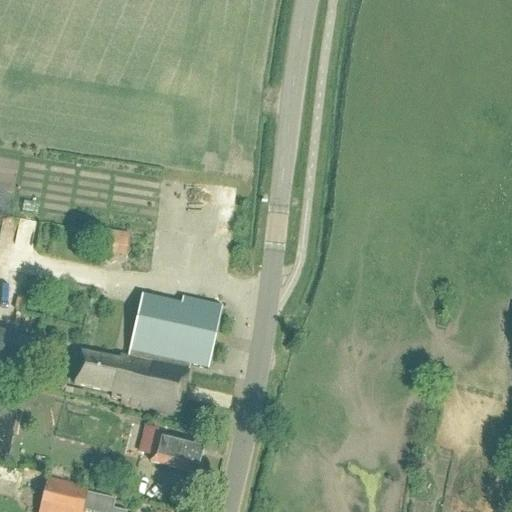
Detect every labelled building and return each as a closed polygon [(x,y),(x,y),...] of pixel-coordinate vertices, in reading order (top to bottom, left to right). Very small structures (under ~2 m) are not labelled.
[(101,246),(117,248),(120,230),(104,227),(101,246)] [(220,320),(189,312),(164,306),(142,301),(129,356),(128,356),(128,359),(124,360),(119,360),(118,364),(80,356),(73,387),(111,396),(110,401),(160,412),(159,415),(177,419),(188,370),(207,375),(218,329),(220,320)] [(0,337),(0,372),(20,377),(27,343),(0,337)] [(85,396),(67,392),(66,398),(83,401),(85,396)] [(194,477),(202,449),(157,437),(150,466),(194,477)] [(86,477),(131,488),(134,474),(89,463),(86,477)] [(0,487),(14,489),(17,468),(0,466),(0,487)] [(34,511),(37,511),(73,511),(81,486),(43,476),(34,511)]
